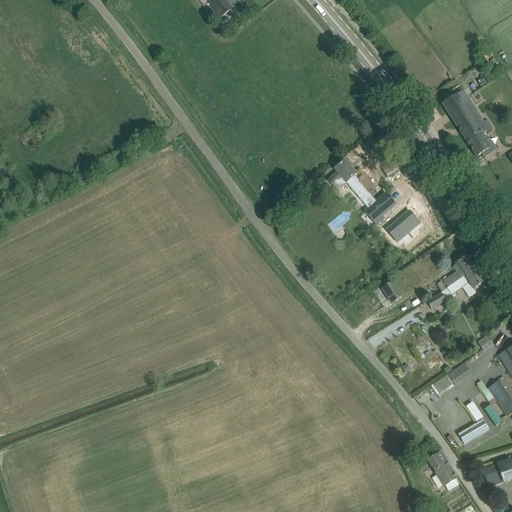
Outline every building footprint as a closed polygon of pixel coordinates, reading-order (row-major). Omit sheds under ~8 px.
[(206,0),(221,18),(232,9),(225,0),(206,0)] [(501,69),(494,58),(489,61),(496,72),(501,69)] [(489,130),(464,90),(442,104),(476,157),(481,154),(485,159),(494,152),(483,134),(489,130)] [(345,160),(341,164),(334,169),(337,172),(328,180),(332,186),(342,178),(346,183),(357,174),(345,160)] [(400,206),(416,196),(409,185),(393,195),(400,206)] [(409,212),(387,231),(397,243),(420,224),(409,212)] [(472,272),(477,269),(468,256),(456,264),(457,266),(453,269),(457,273),(444,282),(448,288),(472,272)] [(448,288),(447,289),(452,295),(469,284),(473,289),(485,281),(477,269),(472,272),(448,288)] [(392,282),(382,289),(391,304),(402,297),(392,282)] [(432,310),(446,301),(445,300),(440,294),(427,303),(432,310)] [(494,346),(487,336),(477,342),(484,352),(494,346)] [(511,347),(499,356),(511,377),(511,347)] [(448,375),(455,387),(472,375),(465,364),(448,375)] [(511,414),(511,401),(498,382),(482,393),(489,403),(494,399),(507,418),(511,414)] [(475,422),(482,418),(473,401),(466,406),(475,422)] [(481,435),(488,430),(482,421),(459,436),(470,453),(486,443),(481,435)] [(441,483),(444,487),(457,479),(446,461),(440,453),(427,461),(437,476),(434,478),(438,485),(441,483)] [(489,488),(494,486),(511,479),(511,462),(511,463),(510,460),(482,471),(489,488)]
